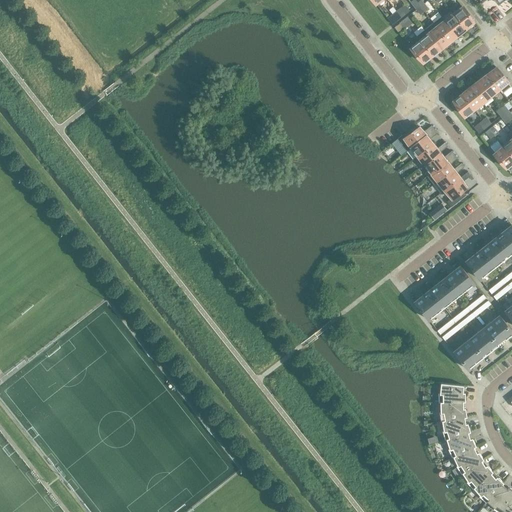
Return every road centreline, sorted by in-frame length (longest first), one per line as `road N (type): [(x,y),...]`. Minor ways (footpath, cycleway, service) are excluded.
road 1 (residential): [(332,0),(412,106),(425,96)]
road 2 (residential): [(398,277),(501,196)]
road 3 (residential): [(425,96),(501,196)]
